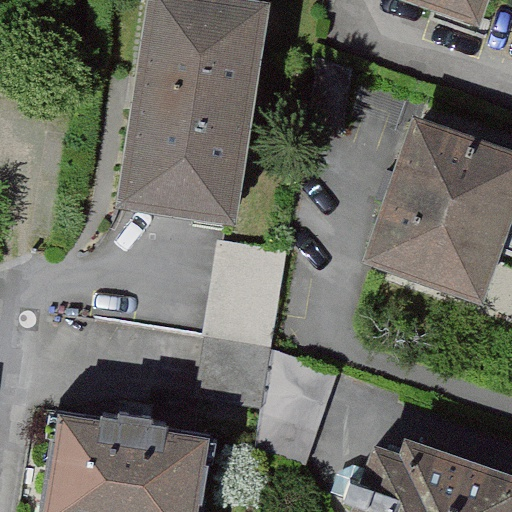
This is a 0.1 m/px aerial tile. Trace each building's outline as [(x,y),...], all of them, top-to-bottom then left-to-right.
[(266,9),(205,0),(160,0),(130,203),(235,218),(266,9)] [(486,0),(421,0),(480,19),(486,0)] [(352,79),(320,66),(308,131),(343,138),(352,79)] [(511,216),(511,152),(425,123),(378,258),(485,295),(511,216)] [(222,245),(206,342),(271,352),(286,255),(222,245)] [(261,413),(271,352),(206,342),(197,403),(261,413)] [(338,376),(271,352),(261,413),(257,451),(308,469),(338,376)] [(193,511),(205,436),(62,415),(47,511),(193,511)] [(511,511),(511,462),(437,437),(431,454),(404,444),(380,511),(511,511)]
